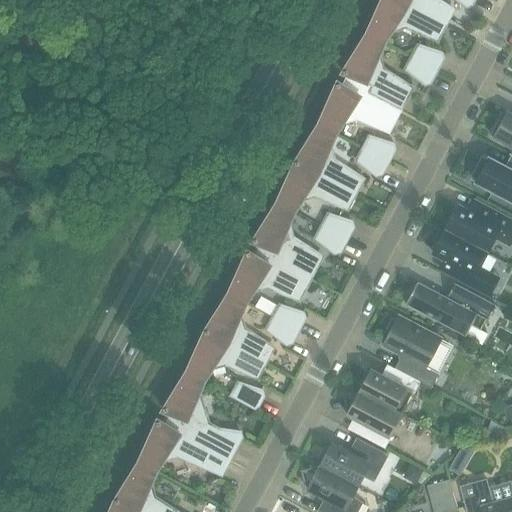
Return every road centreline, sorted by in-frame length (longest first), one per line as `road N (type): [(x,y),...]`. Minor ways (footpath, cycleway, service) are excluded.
road 1 (secondary): [(32,511),(297,0)]
road 2 (residential): [(246,511),(511,8)]
